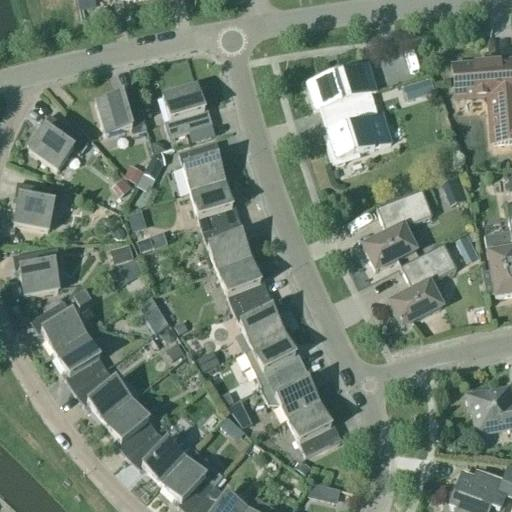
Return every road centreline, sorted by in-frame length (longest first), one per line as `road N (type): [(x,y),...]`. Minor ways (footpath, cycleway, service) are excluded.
road 1 (residential): [(362,388),(287,232),(246,113),(230,33)]
road 2 (unclassified): [(502,0),(383,8),(230,33)]
road 3 (residential): [(134,511),(37,395),(0,318)]
road 4 (unclassified): [(16,78),(230,33)]
road 5 (residential): [(511,343),(424,363),(362,388)]
road 6 (residential): [(373,511),(379,438),(362,388)]
